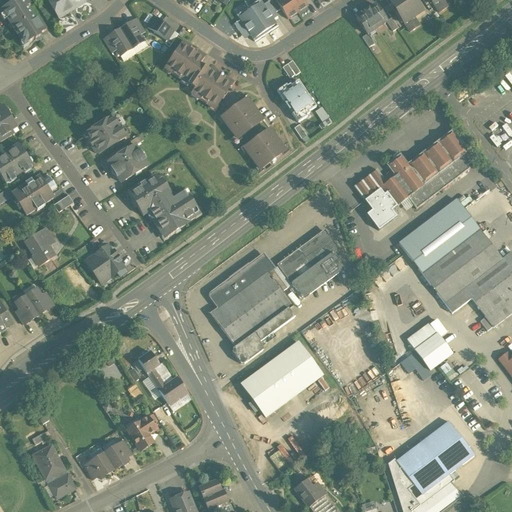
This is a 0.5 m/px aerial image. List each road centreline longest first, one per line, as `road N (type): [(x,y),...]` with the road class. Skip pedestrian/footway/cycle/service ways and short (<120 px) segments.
road 1 (tertiary): [(151,291),(511,12)]
road 2 (residential): [(5,80),(141,265)]
road 3 (tertiary): [(0,392),(151,291)]
road 4 (tertiary): [(151,291),(226,438)]
road 5 (residential): [(226,438),(83,511)]
road 6 (residential): [(122,0),(5,80)]
road 7 (residential): [(157,0),(231,49),(261,57)]
